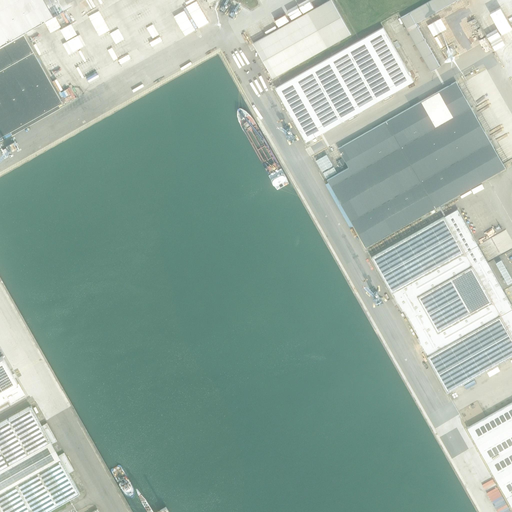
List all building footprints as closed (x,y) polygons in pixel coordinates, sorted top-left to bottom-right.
[(31,0),(0,0),(0,46),(44,21),(31,0)] [(273,78),(351,34),(332,0),(329,0),(253,43),(273,78)] [(430,0),(401,17),(431,71),(440,66),(416,23),(456,0),(430,0)] [(246,26),(242,28),(248,39),(252,36),(246,26)] [(383,27),(276,88),(306,142),(414,81),(383,27)] [(0,137),(62,102),(54,88),(23,34),(0,46),(0,137)] [(70,83),(75,94),(82,90),(77,80),(70,83)] [(349,167),(327,179),(366,247),(505,168),(460,88),(458,85),(456,81),(338,148),(349,167)] [(322,171),(332,165),(326,154),(316,160),(322,171)] [(326,178),(337,172),(334,167),(323,173),(326,178)] [(511,305),(503,290),(458,209),(444,216),(371,257),(392,293),(402,312),(404,311),(419,337),(417,338),(427,356),(447,392),(511,356),(511,305)] [(507,284),(511,281),(511,279),(501,260),(496,263),(498,268),(507,284)] [(480,401),(484,413),(497,407),(492,396),(480,401)] [(511,402),(467,428),(511,507),(511,402)] [(41,425),(33,410),(30,406),(0,422),(0,511),(45,511),(79,493),(68,473),(74,470),(64,452),(58,455),(51,443),(56,440),(46,422),(41,425)] [(66,454),(69,459),(75,455),(73,450),(66,454)]
